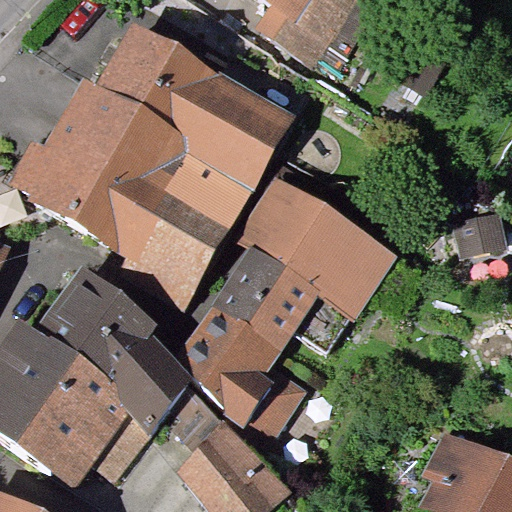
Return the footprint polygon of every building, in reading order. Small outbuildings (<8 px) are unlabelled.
[(250,0),(292,26),(308,0),(250,0)] [(276,129),(121,45),(90,101),(70,90),(35,154),(29,151),(2,199),(183,298),(276,129)] [(391,262),(269,192),(170,370),(220,436),(175,483),(196,511),(273,511),(278,507),(255,476),(309,404),(270,377),(309,311),(352,340),(391,262)] [(502,225),(453,231),(458,269),(507,263),(502,225)] [(29,346),(3,334),(0,339),(0,457),(71,508),(117,432),(136,445),(175,391),(138,355),(150,338),(78,279),(29,346)] [(511,511),(511,479),(438,448),(410,511),(511,511)]
